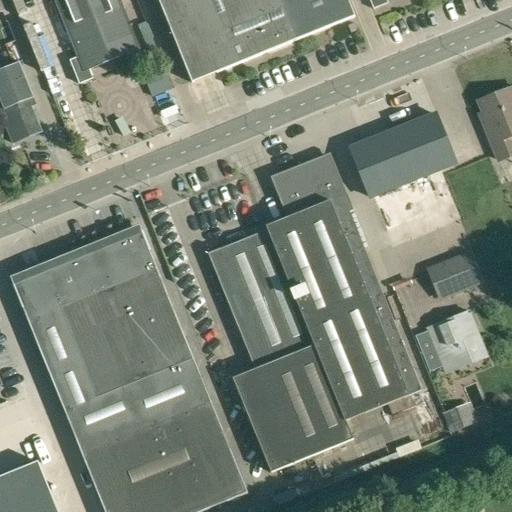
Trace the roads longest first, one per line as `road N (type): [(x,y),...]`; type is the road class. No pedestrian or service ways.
road 1 (unclassified): [(0,228),(511,20)]
road 2 (unknown): [(0,278),(97,511)]
